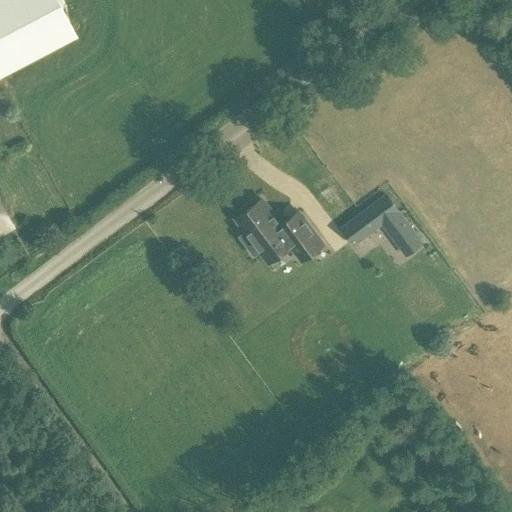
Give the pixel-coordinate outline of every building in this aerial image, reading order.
[(0,0),(0,70),(73,32),(56,0),(0,0)] [(366,208),(342,226),(355,244),(382,225),(404,255),(405,254),(422,242),(386,193),(366,208)] [(254,255),(261,250),(269,260),(290,245),(301,260),(323,244),(299,211),(280,224),(262,199),(237,217),(247,231),(240,236),(254,255)] [(0,233),(13,227),(0,203),(0,233)] [(369,251),(382,268),(396,258),(383,241),(369,251)]
